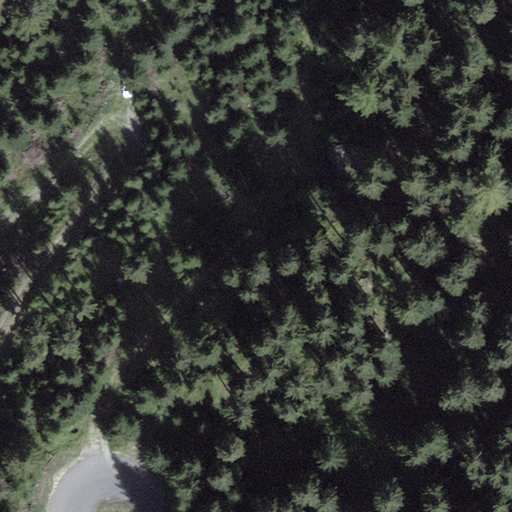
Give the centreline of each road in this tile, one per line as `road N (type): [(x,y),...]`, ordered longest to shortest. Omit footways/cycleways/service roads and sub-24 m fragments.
road 1 (track): [(0,221),(106,123),(129,121),(135,129),(121,166),(0,336)]
road 2 (unclassified): [(72,511),(83,487),(115,475),(145,487),(153,511)]
